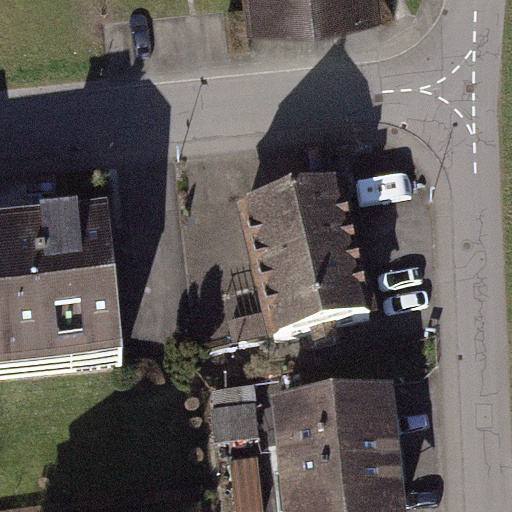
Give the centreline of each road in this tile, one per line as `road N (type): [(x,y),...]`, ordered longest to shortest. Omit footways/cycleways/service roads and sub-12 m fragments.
road 1 (residential): [(474,85),(0,131)]
road 2 (residential): [(492,511),(474,85)]
